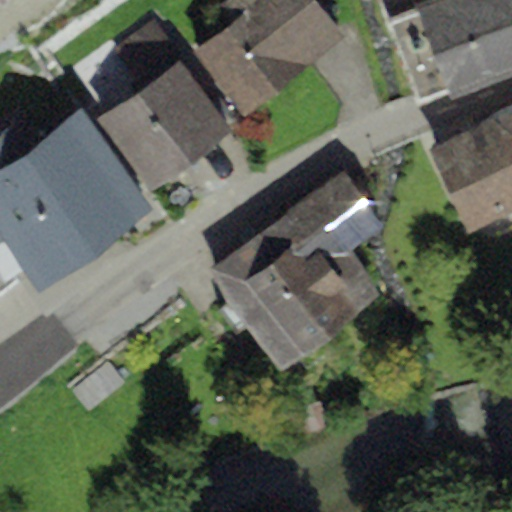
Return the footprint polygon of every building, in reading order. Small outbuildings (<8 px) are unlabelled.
[(350,20),(333,0),(223,0),(229,6),(189,38),(245,106),(350,20)] [(388,13),(420,96),(511,59),(511,0),(418,0),(419,1),(388,13)] [(99,108),(151,174),(230,113),(153,15),(116,44),(140,76),(99,108)] [(511,93),(428,133),(469,220),(511,199),(511,93)] [(149,187),(80,98),(24,141),(7,119),(0,124),(0,216),(10,229),(41,270),(149,187)] [(343,159),(213,259),(228,294),(281,357),(379,282),(349,242),(385,214),(343,159)] [(0,236),(10,229),(0,216),(0,236)]
